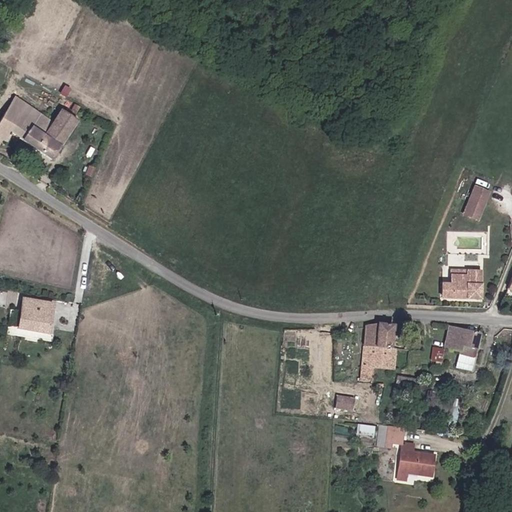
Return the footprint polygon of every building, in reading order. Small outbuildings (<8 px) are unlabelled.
[(18,97),(0,124),(0,145),(5,138),(9,141),(15,132),(57,158),(80,121),(61,109),(54,119),(18,97)] [(94,178),(98,168),(91,166),(88,176),(94,178)] [(488,197),(473,192),(464,215),(479,220),(488,197)] [(444,283),(443,297),(481,298),(482,271),(453,270),(452,283),(444,283)] [(50,333),(55,303),(24,299),(20,329),(50,333)] [(392,346),(394,326),(395,324),(377,323),(366,325),(365,345),(392,346)] [(479,333),(452,326),(447,347),(461,351),(462,345),(475,348),(479,333)] [(397,347),(392,346),(365,345),(363,368),(375,369),(396,370),(397,347)] [(433,345),(430,359),(442,361),(445,347),(433,345)] [(457,367),(469,370),(475,348),(462,345),(461,351),(457,367)] [(375,369),(363,368),(362,381),(374,382),(375,369)] [(411,388),(412,378),(399,378),(399,388),(411,388)] [(428,379),(412,378),(411,388),(427,389),(428,379)] [(354,409),(355,398),(336,396),(335,408),(354,409)] [(403,445),(404,429),(390,428),(388,446),(394,447),(394,444),(403,445)] [(434,475),(436,454),(415,451),(416,443),(408,442),(408,446),(403,446),(400,472),(409,473),(434,475)] [(408,480),(409,473),(400,472),(399,479),(408,480)]
